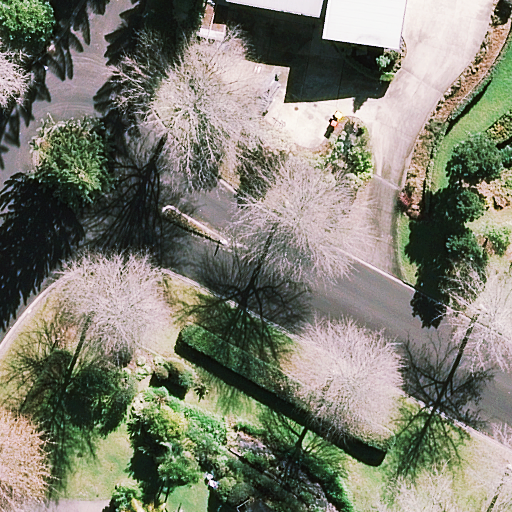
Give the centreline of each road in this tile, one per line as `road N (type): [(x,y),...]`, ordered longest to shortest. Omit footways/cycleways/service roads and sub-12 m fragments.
road 1 (residential): [(278,272),(511,396)]
road 2 (residential): [(29,202),(13,181),(8,155),(32,110),(56,100),(94,105),(125,146)]
road 3 (residential): [(278,272),(207,265),(78,215)]
road 4 (residential): [(125,146),(235,222),(278,272)]
